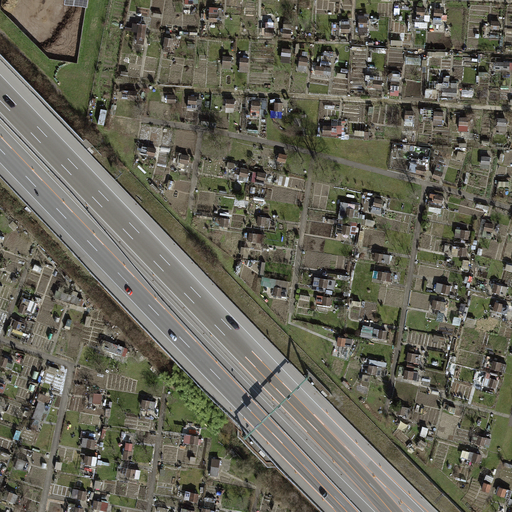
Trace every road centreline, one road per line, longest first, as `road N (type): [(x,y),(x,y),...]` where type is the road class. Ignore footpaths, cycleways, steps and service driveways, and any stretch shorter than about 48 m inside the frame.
road 1 (motorway): [(405,511),(0,94)]
road 2 (motorway): [(0,148),(355,511)]
